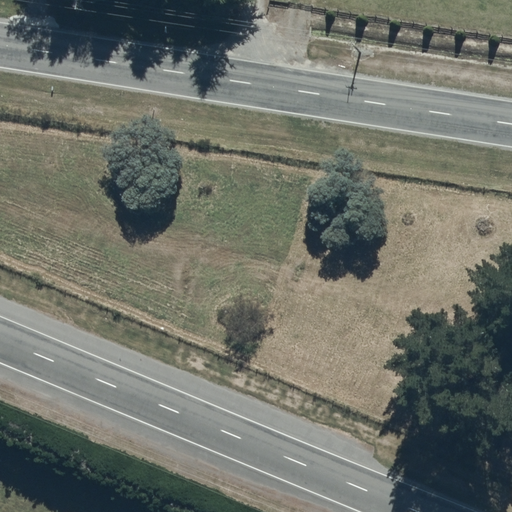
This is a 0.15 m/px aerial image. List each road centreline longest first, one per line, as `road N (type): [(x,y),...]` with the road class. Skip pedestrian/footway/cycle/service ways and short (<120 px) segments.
road 1 (secondary): [(511,121),(0,42)]
road 2 (tertiary): [(0,339),(416,511)]
